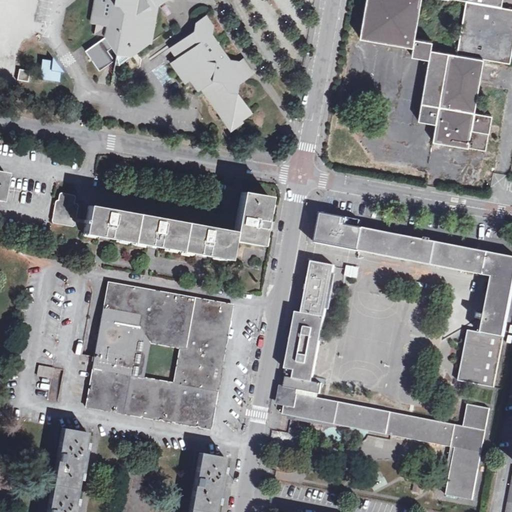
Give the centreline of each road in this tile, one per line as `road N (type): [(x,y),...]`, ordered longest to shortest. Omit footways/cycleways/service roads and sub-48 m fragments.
road 1 (unclassified): [(302,176),(239,495)]
road 2 (unclassified): [(0,122),(302,176)]
road 3 (unclassified): [(302,176),(511,210)]
road 4 (unclassified): [(331,0),(302,176)]
